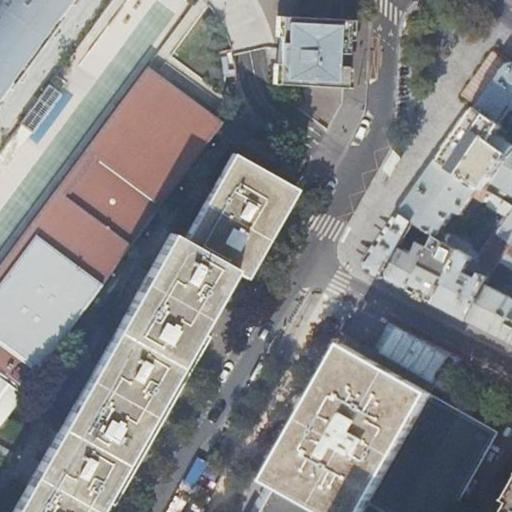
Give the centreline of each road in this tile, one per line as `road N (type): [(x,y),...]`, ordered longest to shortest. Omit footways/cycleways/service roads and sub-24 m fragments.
road 1 (residential): [(166,511),(310,264)]
road 2 (residential): [(310,264),(383,124),(390,0)]
road 3 (residential): [(511,366),(310,264)]
